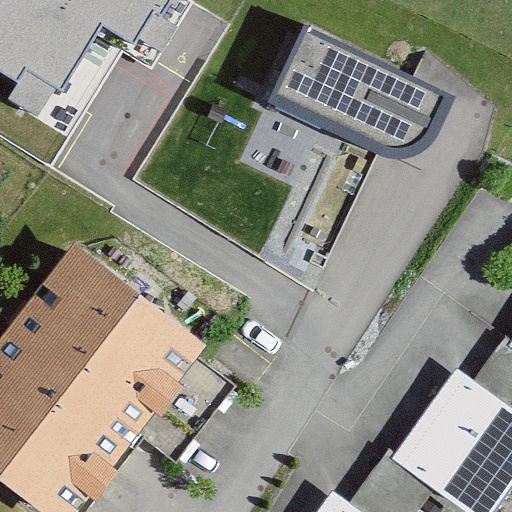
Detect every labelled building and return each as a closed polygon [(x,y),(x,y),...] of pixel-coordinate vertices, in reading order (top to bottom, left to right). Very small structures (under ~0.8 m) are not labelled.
[(4,0),(0,7),(0,55),(17,66),(25,54),(61,75),(101,9),(133,28),(149,0),(4,0)] [(439,89),(306,31),(280,90),(387,137),(409,136),(424,123),(439,89)] [(211,319),(79,228),(0,341),(0,451),(80,507),(211,319)] [(511,389),(456,350),(395,436),(497,508),(511,486),(511,389)] [(384,511),(328,474),(303,511),(384,511)]
